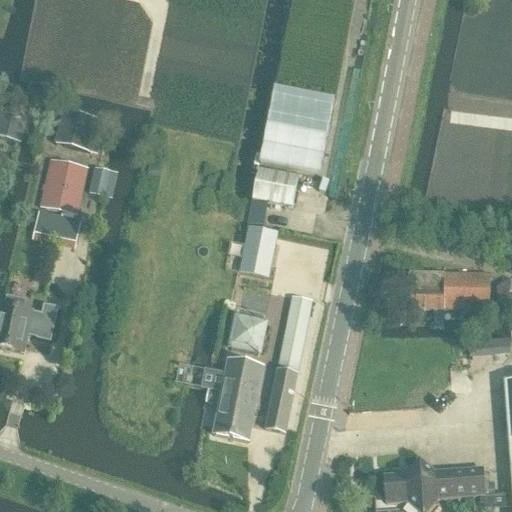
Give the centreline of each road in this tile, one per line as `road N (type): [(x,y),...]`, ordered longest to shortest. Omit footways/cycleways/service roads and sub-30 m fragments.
road 1 (tertiary): [(302,511),(407,0)]
road 2 (tertiary): [(165,511),(0,453)]
